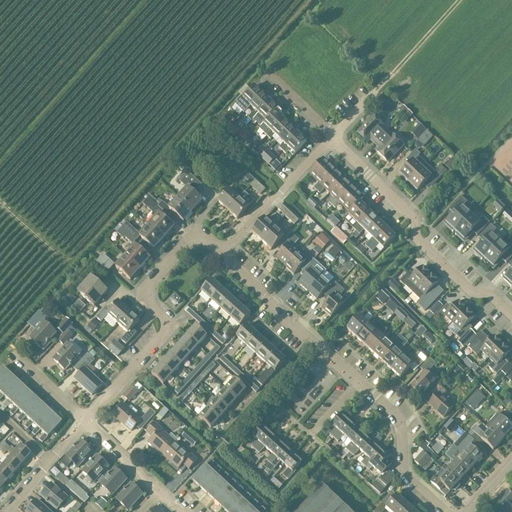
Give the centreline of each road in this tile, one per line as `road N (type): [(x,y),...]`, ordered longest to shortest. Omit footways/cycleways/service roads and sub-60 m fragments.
road 1 (residential): [(446,511),(404,472),(391,409),(291,327),(222,254)]
road 2 (residential): [(85,421),(165,333),(147,294),(151,281),(187,240),(198,237),(222,254)]
road 3 (residential): [(511,315),(491,295),(470,291),(422,244),(413,217),(332,136)]
road 4 (residential): [(222,254),(332,136)]
